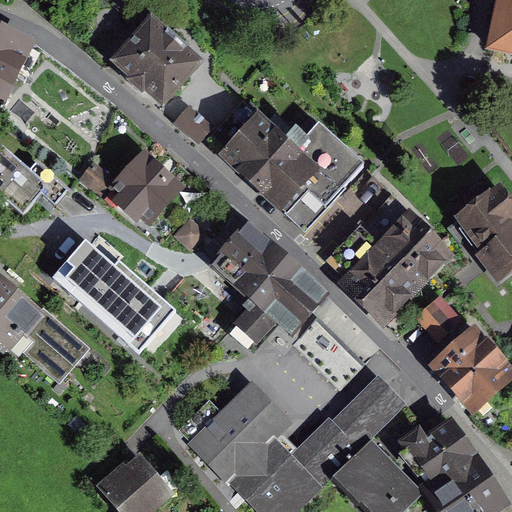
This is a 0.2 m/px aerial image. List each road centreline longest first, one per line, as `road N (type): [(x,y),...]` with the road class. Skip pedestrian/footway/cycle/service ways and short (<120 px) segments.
road 1 (residential): [(450,409),(250,210),(142,114),(23,26)]
road 2 (unknown): [(250,210),(183,256),(0,230)]
